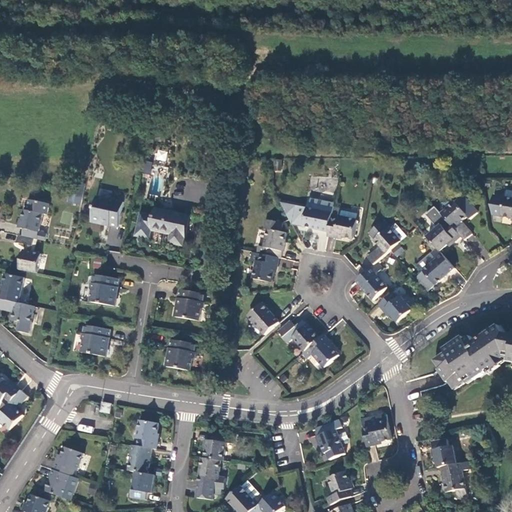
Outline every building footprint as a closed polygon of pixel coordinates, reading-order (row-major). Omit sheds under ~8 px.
[(157,150),(155,159),(165,161),(167,151),(157,150)] [(149,173),(152,162),(145,161),(142,172),(149,173)] [(75,183),(70,203),(81,205),(85,186),(75,183)] [(511,190),(508,190),(506,199),(503,217),(511,218),(511,190)] [(464,195),(442,214),(449,223),(462,237),(466,241),(474,235),(463,222),(469,216),(471,219),(478,213),(478,212),(464,195)] [(109,200),(98,198),(93,222),(103,224),(106,222),(111,223),(110,226),(119,228),(125,203),(117,201),(117,200),(111,199),(109,200)] [(324,210),(326,201),(309,198),(308,208),(324,210)] [(22,229),(25,229),(24,236),(37,239),(47,241),(48,234),(40,233),(44,214),(48,215),(51,204),(31,200),(28,211),(26,210),(22,229)] [(332,216),(335,203),(326,201),(324,210),(308,208),(304,227),(329,232),(332,216)] [(436,207),(428,214),(440,227),(429,237),(429,238),(438,248),(442,251),(455,239),(457,242),(462,237),(449,223),(442,214),(436,207)] [(191,216),(157,209),(155,216),(143,213),(138,236),(151,239),(153,230),(173,235),(171,243),(185,246),(191,216)] [(329,232),(329,236),(336,237),(337,236),(355,239),(358,219),(341,216),(340,218),(332,216),(329,232)] [(257,253),(280,258),(282,259),(287,233),(279,231),(281,222),(266,219),(264,229),(269,230),(265,247),(258,245),(257,253)] [(393,250),(403,241),(391,228),(384,221),(371,233),(383,247),(370,258),(376,265),(393,250)] [(316,250),(325,251),(327,232),(318,231),(316,250)] [(24,236),(20,236),(19,244),(28,245),(36,248),(37,239),(24,236)] [(438,248),(429,238),(426,241),(434,252),(438,248)] [(36,248),(28,245),(27,252),(34,254),(36,248)] [(438,248),(434,252),(432,253),(437,260),(424,272),(437,285),(456,268),(442,251),(438,248)] [(24,251),(20,270),(39,274),(42,256),(34,254),(27,252),(24,251)] [(257,253),(252,253),(251,261),(258,262),(254,278),(273,282),(277,265),(279,265),(280,258),(257,253)] [(419,266),(424,272),(437,260),(432,253),(419,266)] [(371,269),(363,276),(358,281),(375,301),(389,288),(371,269)] [(7,275),(2,300),(20,304),(25,279),(7,275)] [(93,292),(91,303),(116,307),(117,297),(115,293),(116,289),(119,289),(120,280),(95,275),(93,284),(92,284),(91,289),(93,292)] [(401,287),(381,305),(386,311),(388,310),(399,323),(414,310),(402,296),(406,292),(401,287)] [(175,318),(200,323),(202,311),(204,310),(205,304),(204,304),(206,295),(180,291),(179,300),(181,301),(181,305),(177,308),(175,318)] [(31,334),(37,307),(20,304),(2,300),(0,308),(0,309),(16,313),(14,322),(17,322),(16,328),(22,332),(31,334)] [(266,336),(280,323),(263,304),(249,316),(266,336)] [(511,321),(505,312),(465,340),(463,338),(446,351),(447,353),(437,361),(443,369),(441,370),(445,377),(450,383),(452,382),(458,391),(475,379),(477,382),(494,370),(495,372),(507,363),(505,360),(508,358),(511,358),(511,321)] [(291,322),(279,332),(289,343),(294,339),(306,352),(310,348),(320,339),(303,320),(296,327),(291,322)] [(84,342),(82,353),(107,358),(108,347),(106,344),(107,339),(110,340),(111,330),(86,326),(84,335),(83,334),(82,340),(84,342)] [(330,341),(325,335),(320,339),(310,348),(315,354),(314,355),(326,368),(340,355),(328,343),(330,341)] [(167,368),(191,373),(193,361),(196,360),(197,354),(196,354),(197,345),(172,341),(170,350),(173,351),(172,355),(169,358),(167,368)] [(10,406),(23,391),(18,386),(16,389),(3,377),(0,379),(0,401),(3,404),(5,402),(10,406)] [(10,406),(0,417),(0,420),(12,432),(25,417),(19,410),(29,398),(23,391),(10,406)] [(114,405),(105,404),(104,412),(112,413),(114,405)] [(362,420),(368,447),(375,446),(375,444),(393,440),(387,414),(385,413),(378,414),(377,417),(362,420)] [(156,450),(159,450),(160,442),(159,442),(162,424),(142,421),(139,439),(140,440),(139,447),(156,450)] [(341,421),(327,426),(318,430),(327,454),(329,454),(331,460),(347,453),(338,429),(343,427),(341,421)] [(205,459),(223,461),(225,462),(227,444),(233,445),(235,437),(213,434),(212,442),(208,442),(205,459)] [(444,468),(459,465),(455,447),(451,448),(450,441),(435,444),(441,469),(444,468)] [(131,472),(139,473),(151,475),(156,450),(139,447),(135,446),(131,472)] [(373,462),(379,461),(375,447),(369,449),(373,462)] [(58,464),(56,471),(73,477),(74,477),(77,470),(81,471),(85,455),(68,448),(62,465),(58,464)] [(205,459),(203,459),(199,491),(215,493),(217,486),(218,486),(223,461),(205,459)] [(471,471),(470,462),(459,465),(444,468),(449,493),(457,491),(459,500),(468,498),(466,489),(468,489),(464,472),(471,471)] [(48,492),(65,498),(73,477),(56,471),(48,492)] [(354,497),(351,490),(355,489),(348,472),(330,478),(337,495),(329,498),(332,505),(354,497)] [(154,494),(157,476),(151,475),(139,473),(134,498),(148,501),(150,494),(154,494)] [(65,498),(71,501),(79,479),(74,477),(73,477),(65,498)] [(254,511),(266,501),(249,482),(229,500),(239,511),(254,511)] [(281,511),(287,507),(275,493),(266,501),(254,511),(261,511),(262,511),(264,510),(265,511),(281,511)] [(26,511),(47,511),(52,502),(32,495),(26,511)]
